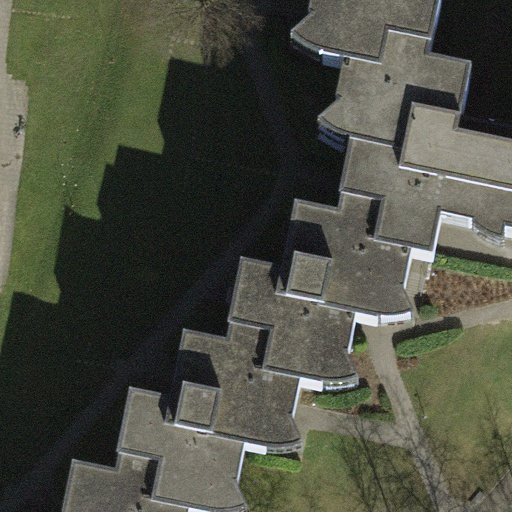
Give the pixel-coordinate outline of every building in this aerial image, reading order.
[(328,75),(350,79),(386,86),(392,49),(436,58),(448,0),(325,0),(318,40),(291,52),(328,75)] [(433,71),(436,58),(392,49),(386,86),(350,79),(341,106),(324,123),(345,142),(360,145),(345,212),(386,221),(376,261),(408,268),(430,273),(442,214),(511,227),(511,139),(462,130),(472,79),(433,71)] [(243,277),(230,338),(273,349),(265,387),(295,392),(323,398),(355,394),(347,369),(354,332),(375,336),(408,330),(401,305),(408,268),(376,261),(386,221),(345,212),(341,234),(295,223),(283,285),(243,277)] [(286,435),(295,392),(265,387),(273,349),(230,338),(225,360),(178,351),(165,415),(125,407),(112,469),(156,477),(147,511),(239,511),(231,499),(239,456),(263,461),(293,459),(286,435)] [(147,511),(156,477),(112,469),(109,486),(71,478),(64,511),(147,511)]
